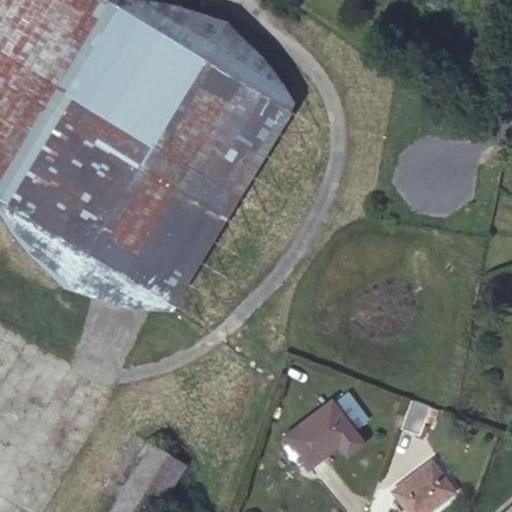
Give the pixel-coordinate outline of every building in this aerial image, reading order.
[(0,0),(0,195),(118,0),(0,0)] [(152,1),(144,0),(118,0),(0,195),(0,213),(9,229),(26,250),(63,287),(88,295),(112,303),(138,308),(167,310),(170,306),(290,112),(293,103),(262,58),(225,22),(177,6),(152,1)] [(363,443),(331,401),(285,436),(308,468),(339,444),(348,455),(363,443)] [(429,408),(412,401),(402,428),(419,434),(429,408)] [(154,511),(184,464),(152,445),(111,511),(154,511)] [(426,511),(454,491),(431,462),(394,491),(409,511),(426,511)]
